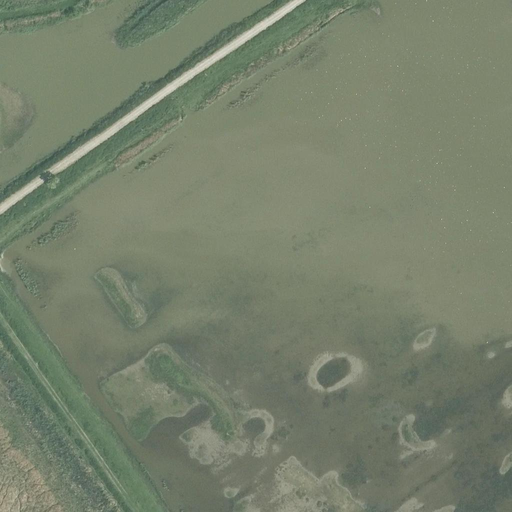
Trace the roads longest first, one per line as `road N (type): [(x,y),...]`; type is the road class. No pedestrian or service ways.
road 1 (track): [(297,0),(0,209)]
road 2 (track): [(0,314),(138,511)]
